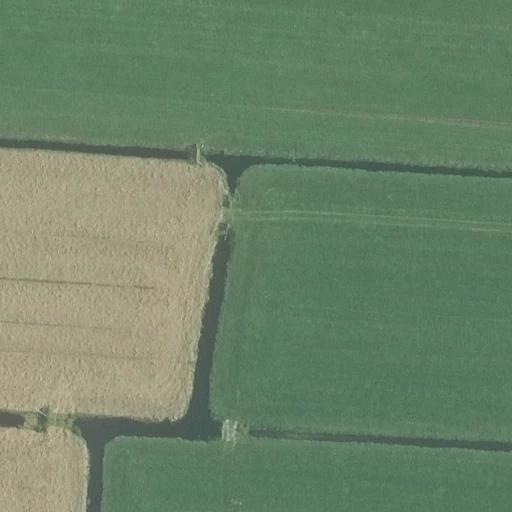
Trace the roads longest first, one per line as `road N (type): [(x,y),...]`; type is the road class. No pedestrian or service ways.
road 1 (track): [(194,218),(258,223),(225,511)]
road 2 (track): [(258,223),(511,237)]
